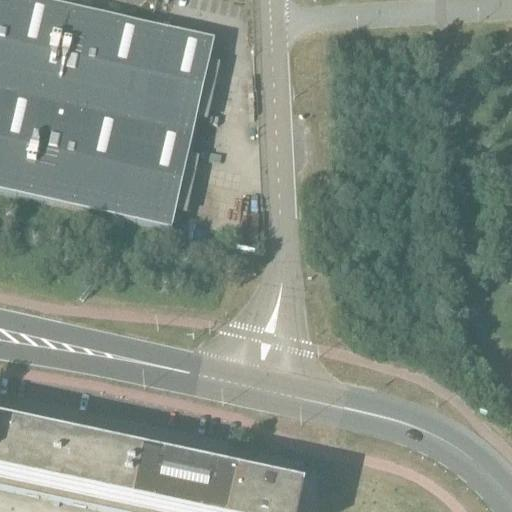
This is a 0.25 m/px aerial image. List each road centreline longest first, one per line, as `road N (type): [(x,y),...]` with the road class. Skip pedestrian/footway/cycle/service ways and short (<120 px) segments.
road 1 (unclassified): [(511,504),(491,474),(432,434),(278,394)]
road 2 (unclassified): [(280,283),(268,23)]
road 3 (residential): [(268,23),(511,4)]
road 4 (unclassified): [(236,384),(106,355)]
